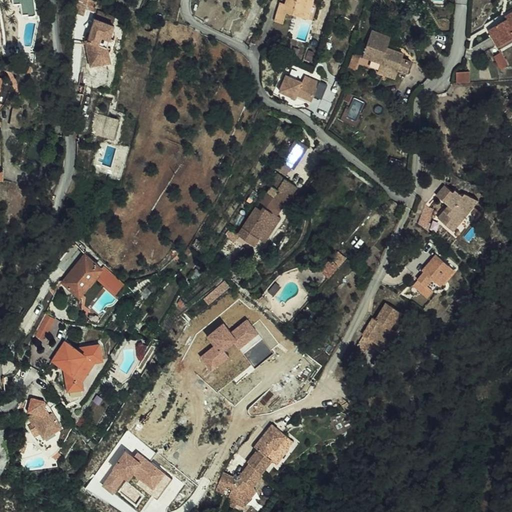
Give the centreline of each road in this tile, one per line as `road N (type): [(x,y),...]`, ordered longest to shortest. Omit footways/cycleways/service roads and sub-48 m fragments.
road 1 (residential): [(50,0),(70,164),(0,343)]
road 2 (residential): [(462,0),(457,51),(418,99),(408,199)]
